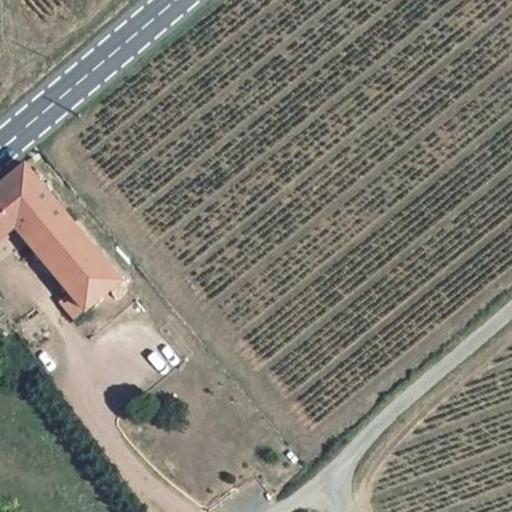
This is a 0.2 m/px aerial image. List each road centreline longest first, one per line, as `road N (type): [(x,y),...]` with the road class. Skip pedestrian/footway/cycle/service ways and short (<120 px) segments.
road 1 (unclassified): [(327,482),(367,429),(511,306)]
road 2 (primary): [(173,0),(0,147)]
